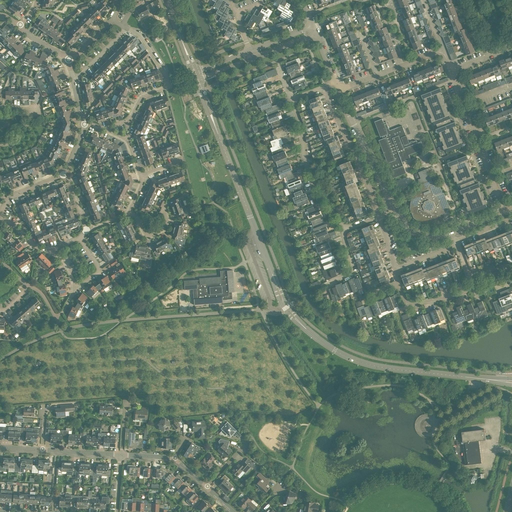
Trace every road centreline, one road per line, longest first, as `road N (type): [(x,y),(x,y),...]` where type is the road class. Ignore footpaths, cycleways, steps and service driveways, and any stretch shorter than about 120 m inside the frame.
road 1 (tertiary): [(483,378),(357,361),(305,328),(283,304),(218,135)]
road 2 (residential): [(103,130),(128,120),(141,97),(168,84),(126,28)]
road 3 (residential): [(451,71),(505,211)]
road 4 (residential): [(323,86),(378,216)]
road 5 (residential): [(343,228),(304,160),(291,100)]
road 6 (residential): [(395,208),(337,90)]
road 7 (residential): [(337,90),(437,52),(451,71)]
